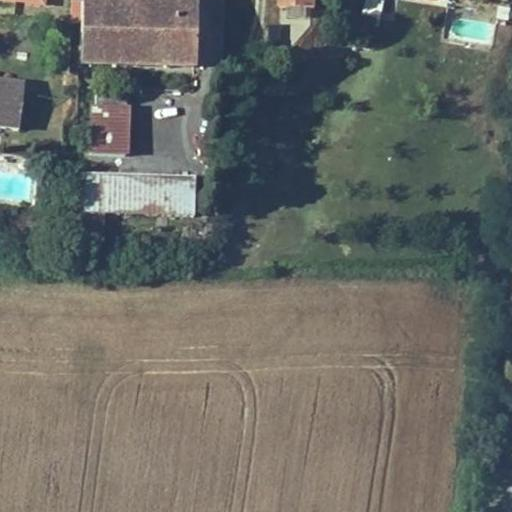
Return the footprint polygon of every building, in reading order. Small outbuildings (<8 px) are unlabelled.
[(80,0),(79,59),(213,63),(223,63),(223,55),(224,0),(80,0)] [(386,1),(378,0),(367,0),(362,25),(380,29),(386,1)] [(451,20),(451,38),(481,38),(481,20),(451,20)] [(287,26),(263,25),(262,44),(286,45),(287,26)] [(0,123),(16,126),(22,82),(0,79),(0,123)] [(89,101),(88,149),(127,151),(129,103),(89,101)] [(203,172),(81,169),(79,241),(111,242),(112,211),(202,213),(203,172)]
